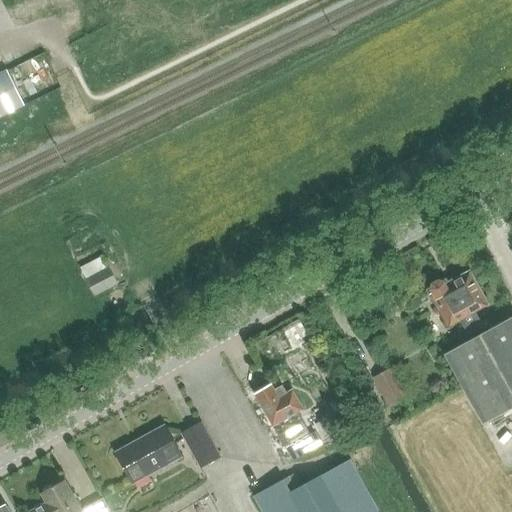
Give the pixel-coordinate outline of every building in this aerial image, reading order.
[(21,105),(18,98),(7,75),(0,78),(0,112),(1,115),(21,105)] [(81,268),(86,278),(94,295),(117,283),(109,266),(107,267),(102,257),(81,268)] [(426,291),(447,328),(458,322),(466,335),(483,326),(475,312),(488,305),(470,271),(450,283),(440,278),(430,284),(427,290),(426,291)] [(511,316),(444,353),(483,424),(511,408),(511,316)] [(373,379),(389,409),(408,399),(392,369),(373,379)] [(303,410),(293,391),(286,395),(282,389),(276,392),(273,386),(256,395),(285,448),(309,434),(297,413),(303,410)] [(183,435),(201,468),(220,458),(202,424),(183,435)] [(116,454),(133,484),(182,457),(164,427),(116,454)] [(315,431),(309,434),(285,448),(293,461),(322,444),(315,431)] [(377,511),(349,461),(302,487),(295,475),(254,497),(262,511),(377,511)] [(109,511),(103,500),(81,511),(65,482),(41,495),(46,504),(37,509),(31,511),(109,511)]
